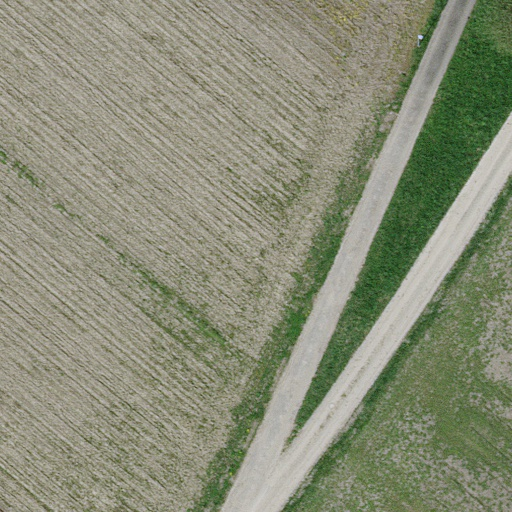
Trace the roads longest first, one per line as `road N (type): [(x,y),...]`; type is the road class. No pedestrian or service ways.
road 1 (track): [(257,511),(472,0)]
road 2 (track): [(258,511),(511,134)]
